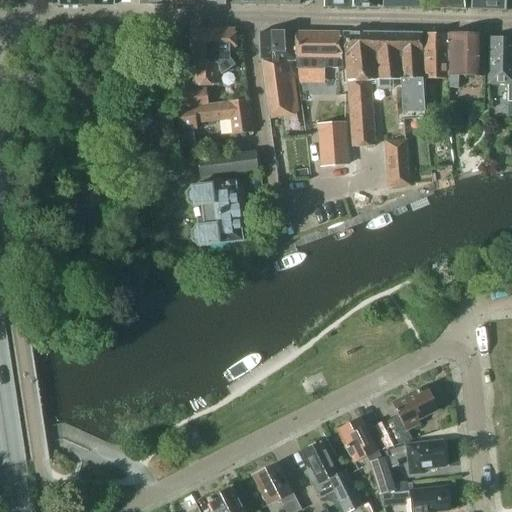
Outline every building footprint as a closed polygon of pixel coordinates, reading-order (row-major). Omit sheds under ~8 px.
[(420,0),(420,7),(421,7),(464,8),(463,0),(420,0)] [(470,0),(470,9),(505,10),(505,0),(470,0)] [(234,53),(234,29),(189,30),(190,54),(192,54),(193,85),(217,84),(216,72),(232,71),(232,53),(234,53)] [(296,62),(294,32),(259,32),(260,61),(268,118),(298,114),(292,73),(290,73),(289,62),(296,62)] [(317,32),(295,32),(296,62),(296,67),(319,68),(317,32)] [(317,32),(319,68),(341,68),(339,32),(317,32)] [(422,78),(420,34),(342,33),(343,49),(344,49),(345,55),(346,82),(351,148),(375,145),(370,79),(375,79),(376,90),(392,89),(392,78),(399,78),(402,114),(424,113),(423,101),(436,101),(435,86),(431,86),(422,86),(422,78)] [(420,34),(422,78),(422,86),(431,86),(431,78),(447,78),(448,34),(421,33),(420,34)] [(448,34),(447,78),(449,78),(449,87),(456,87),(456,76),(483,76),(484,35),(448,34)] [(511,38),(487,37),(486,85),(507,85),(506,103),(511,102),(511,38)] [(176,106),(207,102),(205,89),(190,91),(189,80),(173,82),(176,106)] [(333,124),(330,82),(313,83),(315,124),(333,124)] [(207,102),(176,106),(179,131),(197,129),(196,124),(230,120),(232,135),(251,132),(247,99),(207,104),(207,102)] [(461,127),(461,103),(445,103),(445,128),(461,127)] [(196,149),(194,131),(180,133),(183,151),(196,149)] [(332,153),(321,154),(323,182),(349,180),(346,137),(331,138),(332,153)] [(409,186),(406,140),(384,141),(387,187),(409,186)] [(257,170),(255,151),(197,158),(200,178),(257,170)] [(242,241),(234,182),(213,185),(191,188),(186,194),(187,203),(192,207),(196,208),(198,225),(195,227),(191,233),(192,242),(198,246),(209,245),(242,241)] [(382,424),(393,446),(411,440),(407,431),(423,423),(420,419),(438,410),(427,389),(421,392),(420,389),(392,404),(398,416),(382,424)] [(378,451),(361,419),(336,432),(353,464),(378,451)] [(382,450),(387,448),(393,446),(382,424),(381,425),(380,424),(371,429),(382,450)] [(343,511),(351,511),(362,507),(344,471),(338,474),(322,441),(318,443),(314,442),(307,446),(306,449),(302,451),(311,468),(305,471),(319,500),(334,492),(343,511)] [(393,449),(396,461),(408,457),(410,476),(424,474),(424,470),(445,468),(442,441),(406,445),(393,449)] [(388,470),(390,469),(384,452),(383,452),(385,457),(369,462),(380,497),(393,493),(395,492),(388,470)] [(298,511),(301,510),(277,464),(252,477),(267,506),(280,499),(286,511),(298,511)] [(395,493),(395,494),(397,505),(410,504),(411,511),(440,511),(447,511),(450,511),(447,489),(447,487),(409,491),(395,493)] [(243,511),(231,488),(207,500),(212,511),(243,511)]
